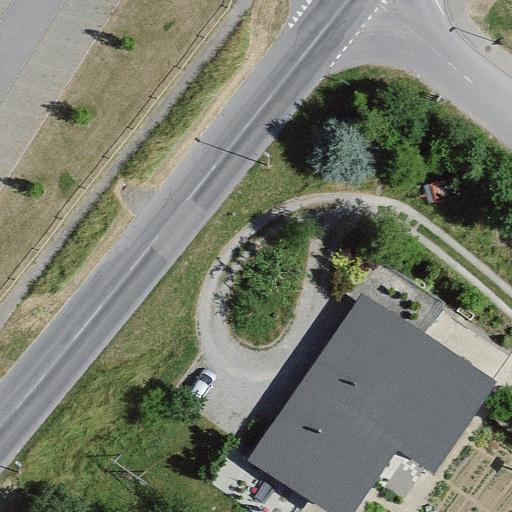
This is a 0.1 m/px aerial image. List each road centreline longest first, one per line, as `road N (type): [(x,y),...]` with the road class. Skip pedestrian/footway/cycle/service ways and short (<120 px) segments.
road 1 (residential): [(0,427),(348,0)]
road 2 (residential): [(361,0),(511,116)]
